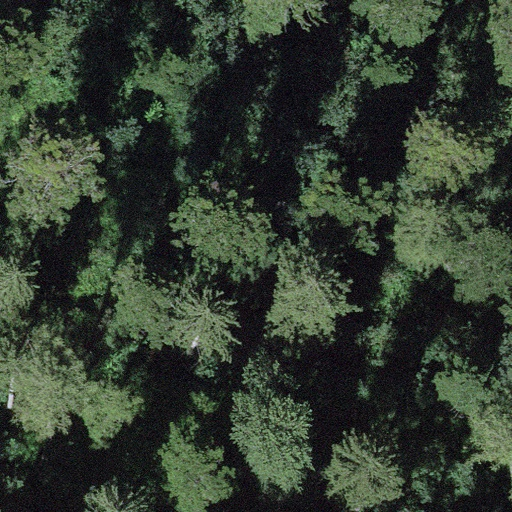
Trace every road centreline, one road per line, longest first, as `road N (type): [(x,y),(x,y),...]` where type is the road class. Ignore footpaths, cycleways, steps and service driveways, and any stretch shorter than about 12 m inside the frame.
road 1 (track): [(0,374),(174,417),(511,465)]
road 2 (track): [(0,261),(407,314),(511,313)]
